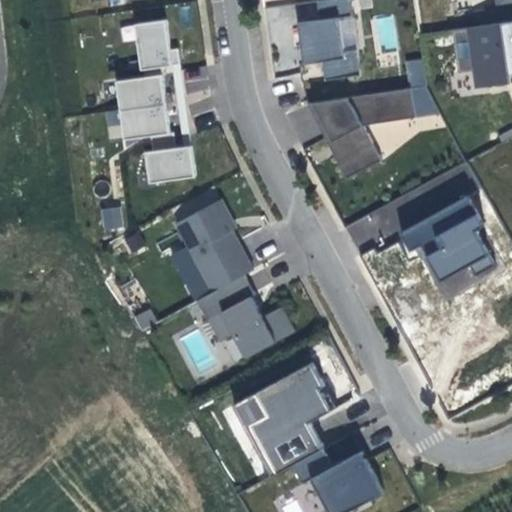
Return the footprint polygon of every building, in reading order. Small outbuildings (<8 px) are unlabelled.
[(350,0),(333,0),(317,2),(320,21),(297,24),(303,65),(314,64),(322,63),(325,80),(359,75),(356,50),(345,52),(341,19),(353,17),(350,0)] [(167,20),(134,24),(140,70),(162,66),(172,65),(176,64),(180,63),(178,48),(170,49),(169,42),(167,20)] [(511,22),(454,31),(459,72),(473,71),(476,88),(511,83),(511,22)] [(422,59),(405,63),(409,89),(425,86),(422,59)] [(176,64),(172,65),(183,147),(187,146),(192,146),(180,63),(176,64)] [(163,76),(162,66),(140,70),(142,78),(163,76)] [(119,111),(166,104),(166,98),(163,76),(142,78),(116,82),(119,111)] [(409,89),(308,103),(329,142),(331,148),(334,153),(348,179),(382,160),(362,124),(440,113),(425,86),(409,89)] [(167,112),(166,104),(119,111),(122,138),(150,135),(171,132),(167,112)] [(511,128),(511,129),(498,136),(501,142),(511,136),(511,128)] [(171,132),(150,135),(152,151),(177,148),(175,132),(171,132)] [(187,146),(183,147),(177,148),(152,151),(145,152),(149,183),(196,177),(192,146),(187,146)] [(468,194),(399,231),(410,252),(417,248),(420,254),(423,258),(428,255),(443,281),(471,266),(477,277),(496,266),(476,229),(484,224),(468,194)] [(222,198),(177,221),(214,291),(246,274),(255,270),(233,228),(237,227),(235,224),(233,221),(222,198)] [(119,205),(100,210),(105,231),(125,227),(119,205)] [(246,274),(200,299),(221,339),(236,332),(248,356),(296,330),(283,307),(264,315),(259,305),(254,295),(256,293),(246,274)] [(142,331),(157,323),(149,308),(134,316),(142,331)] [(241,401),(236,404),(273,475),(280,471),(325,448),(310,420),(332,408),(328,400),(321,387),(325,385),(314,363),(241,401)] [(325,448),(294,463),(304,482),(315,477),(333,511),(346,511),(384,493),(365,455),(362,450),(335,464),(325,448)]
